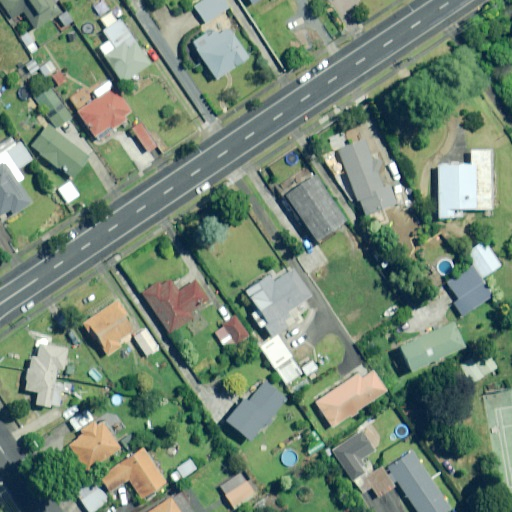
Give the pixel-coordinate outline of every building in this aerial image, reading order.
[(61,12),(53,0),(0,0),(0,1),(12,19),(23,12),(35,30),(61,12)] [(229,7),(224,0),(204,0),(194,7),(206,24),(229,7)] [(73,26),(66,14),(56,20),(63,32),(73,26)] [(150,65),(122,20),(104,32),(109,41),(99,47),(121,83),(150,65)] [(248,58),(227,26),(208,38),(205,34),(191,44),(215,80),(248,58)] [(40,48),(30,32),(21,38),(32,54),(40,48)] [(56,69),(50,61),(40,68),(46,77),(56,69)] [(68,82),(62,72),(53,76),(59,86),(68,82)] [(134,113),(109,81),(94,92),(98,98),(78,114),(99,141),(134,113)] [(53,88),(37,99),(40,104),(37,106),(44,118),(47,115),(57,130),(74,118),(53,88)] [(142,123),(131,131),(135,137),(136,136),(148,153),(158,146),(142,123)] [(89,158),(49,126),(32,147),(72,180),(89,158)] [(363,215),(390,205),(366,139),(337,149),(356,202),(358,201),(363,215)] [(34,160),(23,142),(0,156),(0,217),(10,211),(13,215),(31,204),(18,183),(24,179),(18,170),(34,160)] [(490,210),(491,151),(470,151),(470,165),(438,165),(438,218),(461,218),(461,210),(490,210)] [(312,177),(280,199),(296,222),(300,219),(318,246),(346,227),(312,177)] [(501,266),(484,241),(466,253),(482,278),(501,266)] [(462,316),(491,296),(471,267),(447,283),(458,299),(453,303),(462,316)] [(257,309),(250,314),(260,328),(264,326),(272,338),(294,324),(287,312),(312,296),(294,269),(279,279),(274,271),(245,291),(257,309)] [(179,292),(169,277),(143,294),(169,334),(194,319),(191,314),(210,301),(197,280),(179,292)] [(136,329),(118,301),(82,324),(92,339),(95,337),(107,357),(122,347),(118,341),(136,329)] [(214,332),(228,352),(251,337),(237,316),(214,332)] [(467,347),(455,322),(398,348),(409,373),(467,347)] [(159,349),(146,328),(134,336),(147,356),(159,349)] [(303,372),(278,336),(269,342),(268,340),(259,346),(286,384),(303,372)] [(68,349),(40,344),(38,358),(31,356),(24,390),(37,393),(35,405),(59,409),(62,392),(70,393),(72,385),(54,381),(57,369),(64,370),(68,349)] [(460,364),(471,384),(483,377),(483,376),(497,369),(487,350),(460,364)] [(387,391),(374,371),(365,376),(363,372),(316,403),(332,428),(387,391)] [(287,399),(265,381),(251,399),(247,395),(225,422),(250,442),(265,424),(267,425),(287,399)] [(0,422),(9,417),(2,405),(0,406),(0,422)] [(69,421),(77,433),(76,434),(65,441),(87,472),(121,448),(100,417),(95,420),(87,408),(69,421)] [(134,428),(119,440),(130,453),(144,442),(134,428)] [(368,470),(362,461),(374,452),(361,432),(331,452),(351,481),(361,475),(368,470)] [(167,483),(145,448),(99,477),(109,493),(129,480),(141,499),(167,483)] [(447,511),(450,510),(413,452),(388,468),(416,511),(447,511)] [(177,482),(183,478),(197,469),(191,459),(177,468),(179,470),(172,475),(177,482)] [(393,488),(379,466),(354,482),(362,494),(372,487),(378,498),(393,488)] [(259,492),(244,472),(220,489),(235,509),(259,492)] [(92,511),(109,501),(94,480),(76,492),(89,511),(92,511)] [(181,511),(172,497),(148,511),(181,511)]
